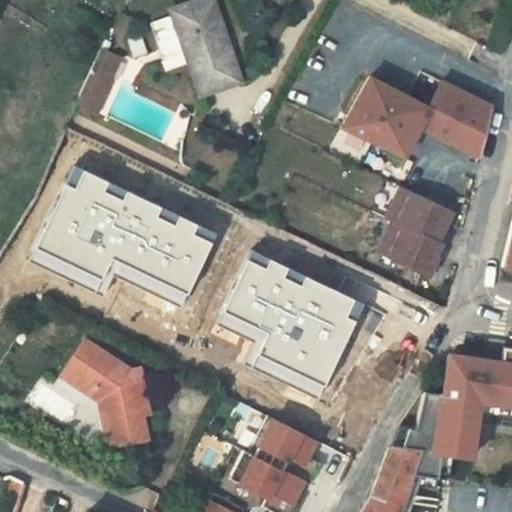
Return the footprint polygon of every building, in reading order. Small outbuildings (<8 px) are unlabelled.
[(198,93),(239,79),(227,43),(218,46),(203,0),(197,0),(171,9),(198,93)] [(212,0),(203,0),(218,46),(227,43),(212,0)] [(120,60),(100,50),(90,71),(111,81),(120,60)] [(111,81),(90,71),(76,102),(96,112),(111,81)] [(419,126),(479,157),(485,137),(428,108),(369,77),(344,126),(403,156),(419,126)] [(428,108),(485,137),(493,108),(441,82),(428,108)] [(76,187),(63,183),(29,250),(34,254),(30,260),(103,294),(113,275),(180,307),(213,244),(194,235),(198,227),(180,218),(176,225),(159,217),(162,208),(127,192),(122,200),(104,190),(109,183),(85,172),(76,187)] [(387,217),(393,220),(437,241),(452,210),(402,186),(387,217)] [(511,218),(501,265),(511,267),(511,218)] [(393,220),(378,252),(428,276),(436,258),(434,257),(440,243),(437,241),(393,220)] [(265,268),(248,261),(218,325),(252,341),(246,365),(318,399),(358,322),(345,317),(354,298),(306,275),(301,284),(285,277),(289,267),(270,260),(265,268)] [(133,390),(144,373),(80,333),(52,377),(105,410),(93,430),(128,452),(157,405),(133,390)] [(511,347),(503,346),(494,402),(511,404),(511,347)] [(408,429),(400,448),(417,449),(410,473),(436,477),(439,452),(469,457),(478,399),(483,368),(460,366),(460,367),(451,366),(446,394),(422,392),(415,429),(408,429)] [(483,368),(478,399),(494,402),(498,371),(483,368)] [(242,450),(229,478),(266,497),(262,506),(273,511),(294,511),(302,499),(295,495),(302,481),(309,484),(320,463),(306,456),(315,440),(266,415),(247,453),(242,450)] [(370,501),(361,511),(397,511),(410,473),(417,449),(400,448),(391,447),(370,501)] [(22,482),(12,477),(7,492),(17,495),(22,482)] [(228,511),(203,499),(196,511),(228,511)]
